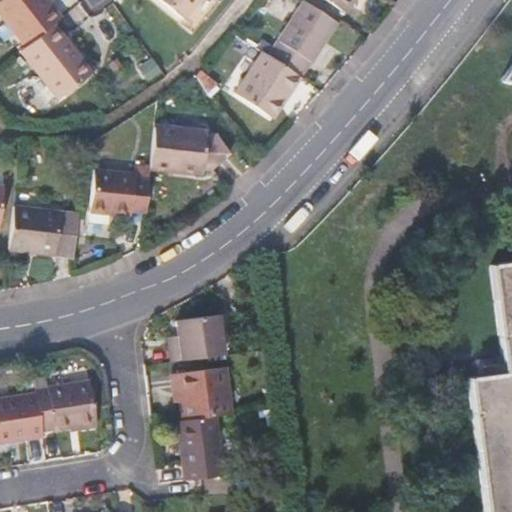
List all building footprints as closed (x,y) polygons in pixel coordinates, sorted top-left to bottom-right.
[(3,0),(0,3),(0,13),(26,47),(55,25),(63,19),(47,0),(3,0)] [(178,0),(192,11),(201,0),(178,0)] [(338,22),(304,0),(278,40),(312,62),(338,22)] [(325,0),(346,14),(354,0),(325,0)] [(93,73),(55,25),(21,52),(59,101),(93,73)] [(262,52),(233,95),(268,117),(286,91),(290,94),(301,78),(262,52)] [(511,511),(511,64),(500,80),(511,82),(511,261),(489,264),(502,371),(466,376),(484,511),(511,511)] [(216,86),(202,71),(197,77),(208,93),(216,86)] [(207,134),(155,127),(149,179),(202,186),(203,174),(213,175),(232,159),(220,139),(207,138),(207,134)] [(94,170),(89,206),(111,209),(110,216),(130,218),(130,212),(145,214),(149,183),(133,181),(134,175),(94,170)] [(89,213),(110,216),(111,209),(89,206),(89,213)] [(79,217),(15,208),(10,251),(73,259),(79,217)] [(168,347),(171,363),(223,356),(218,315),(173,321),(176,345),(168,347)] [(180,391),(185,421),(218,418),(232,416),(225,369),(172,375),(174,392),(180,391)] [(89,382),(34,390),(35,393),(41,432),(95,424),(89,382)] [(41,432),(35,393),(0,398),(0,443),(42,437),(41,432)] [(179,422),(186,481),(190,481),(226,476),(218,418),(185,421),(179,422)]
